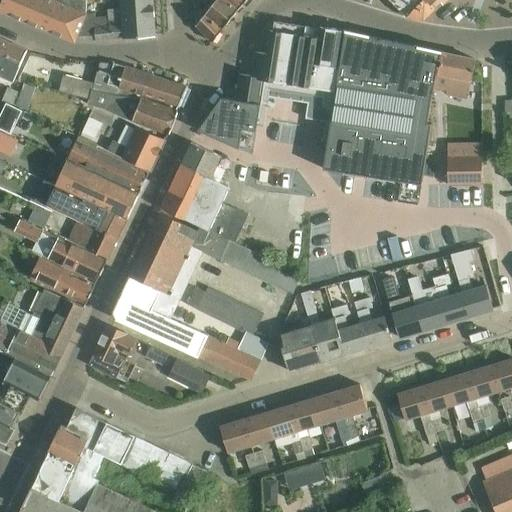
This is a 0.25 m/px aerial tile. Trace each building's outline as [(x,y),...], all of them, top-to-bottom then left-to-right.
[(3,0),(0,9),(0,10),(72,41),(85,7),(83,0),(3,0)] [(83,0),(85,7),(88,41),(95,40),(155,35),(152,0),(120,0),(121,8),(108,9),(108,16),(96,17),(96,14),(86,15),(91,3),(83,0)] [(217,0),(224,0),(239,10),(248,0),(192,0),(193,6),(198,6),(198,1),(197,0),(206,0),(213,5),(217,0)] [(225,29),(239,10),(224,0),(217,0),(213,5),(206,0),(197,0),(198,1),(201,1),(207,5),(203,11),(206,14),(196,26),(213,43),(225,29)] [(425,0),(431,5),(432,4),(436,0),(387,0),(392,4),(406,18),(423,0),(425,0)] [(436,9),(432,4),(431,5),(425,0),(423,0),(406,18),(423,22),(435,10),(436,9)] [(266,54),(256,53),(254,52),(250,76),(245,75),(239,74),(235,100),(260,104),(262,96),(309,103),(306,119),(331,123),(345,31),(319,27),(318,35),(307,33),(308,29),(302,28),(295,27),(294,31),(270,27),(267,45),(266,54)] [(331,123),(323,172),(437,177),(438,123),(434,123),(435,89),(441,52),(345,31),(331,123)] [(0,39),(0,74),(11,80),(25,51),(0,39)] [(442,53),(438,75),(471,82),(476,60),(442,53)] [(108,96),(132,97),(134,91),(140,93),(158,98),(169,102),(180,107),(188,88),(187,87),(154,76),(154,75),(122,65),(122,66),(114,64),(100,62),(93,82),(90,91),(108,96)] [(90,91),(93,82),(61,75),(58,90),(88,98),(90,91)] [(141,99),(132,97),(108,96),(90,91),(88,98),(86,106),(103,111),(104,110),(120,116),(168,135),(178,111),(168,107),(141,99)] [(221,98),(198,130),(253,155),(260,104),(235,100),(221,98)] [(0,136),(17,142),(23,123),(0,115),(0,136)] [(113,141),(108,152),(150,171),(165,140),(136,127),(135,130),(126,126),(118,143),(113,141)] [(68,160),(140,193),(149,174),(89,146),(90,143),(79,137),(68,160)] [(161,209),(200,227),(233,242),(243,221),(218,209),(228,187),(218,182),(224,170),(217,167),(222,156),(192,143),(161,209)] [(448,157),(448,186),(482,186),(482,156),(448,157)] [(56,185),(83,197),(128,217),(138,197),(66,164),(56,185)] [(118,239),(128,217),(83,197),(77,210),(90,216),(87,224),(118,239)] [(199,229),(200,227),(161,209),(129,277),(170,297),(196,309),(204,293),(175,279),(190,247),(213,257),(221,239),(199,229)] [(49,258),(97,281),(107,262),(63,242),(20,222),(15,232),(38,242),(34,250),(50,257),(49,258)] [(108,258),(118,239),(87,224),(83,233),(74,229),(71,236),(72,241),(108,258)] [(224,262),(232,244),(221,239),(213,257),(224,262)] [(235,267),(244,249),(232,244),(224,262),(235,267)] [(246,272),(254,254),(244,249),(235,267),(246,272)] [(456,272),(459,281),(465,280),(468,279),(473,278),(474,277),(470,262),(475,261),(471,249),(451,254),(456,272)] [(258,278),(267,259),(254,254),(246,272),(258,278)] [(30,278),(86,305),(96,285),(40,258),(30,278)] [(269,282),(277,264),(267,259),(258,278),(269,282)] [(280,287),(288,268),(277,264),(269,282),(280,287)] [(288,268),(280,287),(291,292),(299,273),(288,268)] [(415,307),(422,331),(445,324),(438,300),(439,300),(436,289),(435,289),(434,287),(423,290),(419,275),(406,279),(411,294),(415,307)] [(469,316),(462,293),(450,297),(447,285),(450,284),(447,275),(432,279),(434,287),(435,289),(436,289),(439,300),(438,300),(445,324),(469,316)] [(162,315),(170,297),(129,277),(113,312),(116,320),(198,358),(208,336),(162,315)] [(412,295),(403,298),(397,277),(382,282),(399,338),(422,331),(415,307),(412,295)] [(471,290),(468,279),(465,280),(459,281),(462,293),(469,316),(493,309),(486,286),(471,290)] [(207,315),(217,293),(206,287),(204,293),(196,309),(207,315)] [(344,354),(333,320),(319,324),(310,291),(301,294),(310,325),(321,361),(344,354)] [(354,302),(360,324),(366,347),(392,340),(384,317),(372,320),(368,309),(371,308),(369,298),(365,299),(362,291),(351,295),(354,302)] [(30,337),(63,352),(85,308),(63,297),(62,300),(44,292),(32,316),(38,319),(30,337)] [(218,320),(229,298),(217,293),(207,315),(218,320)] [(229,325),(240,303),(229,298),(218,320),(229,325)] [(240,331),(251,308),(240,303),(229,325),(240,331)] [(366,347),(360,324),(348,328),(344,316),(348,315),(345,305),(330,309),(333,320),(344,354),(366,347)] [(251,336),(252,334),(262,313),(251,308),(240,331),(245,334),(251,336)] [(321,361),(310,325),(301,328),(299,319),(284,323),(280,336),(284,347),(281,348),(289,371),(321,361)] [(63,352),(30,337),(0,322),(0,346),(54,370),(63,352)] [(88,365),(116,379),(136,339),(107,325),(93,354),(94,354),(88,365)] [(208,336),(198,358),(199,359),(249,382),(250,382),(250,381),(260,360),(267,344),(268,342),(252,334),(251,336),(245,334),(238,350),(210,337),(208,336)] [(147,358),(164,366),(170,355),(152,347),(147,358)] [(0,388),(0,439),(10,445),(32,397),(40,401),(51,374),(15,358),(0,388)] [(511,358),(490,366),(498,391),(511,386),(511,358)] [(168,377),(201,394),(211,376),(178,359),(168,377)] [(488,394),(498,391),(490,366),(467,373),(485,430),(493,427),(490,416),(491,416),(487,404),(490,403),(488,394)] [(476,433),(485,430),(467,373),(444,380),(452,405),(466,401),(476,433)] [(438,409),(452,405),(444,380),(421,387),(435,433),(444,430),(438,409)] [(336,392),(343,417),(367,410),(360,384),(336,392)] [(435,433),(421,387),(397,394),(405,419),(421,415),(427,435),(429,444),(437,442),(435,433)] [(346,426),(343,417),(336,392),(313,399),(320,424),(336,419),(344,446),(351,444),(346,426)] [(501,399),(505,411),(511,408),(511,403),(510,397),(501,399)] [(297,431),(320,424),(313,399),(290,405),(297,431)] [(274,438),(297,431),(290,405),(267,412),(274,438)] [(207,473),(207,471),(76,408),(67,428),(61,425),(46,456),(47,457),(32,489),(31,488),(30,490),(31,490),(23,507),(22,506),(21,508),(29,511),(157,511),(96,483),(98,480),(93,478),(103,456),(178,492),(176,496),(191,504),(199,489),(209,494),(217,478),(207,473)] [(252,445),(274,438),(267,412),(244,419),(252,445)] [(228,452),(252,445),(244,419),(220,426),(228,452)] [(346,426),(351,444),(361,441),(355,423),(346,426)] [(300,439),(305,457),(315,454),(309,437),(300,439)] [(298,460),(305,457),(300,439),(292,442),(298,460)] [(254,453),(259,471),(269,468),(263,450),(254,453)] [(252,474),(259,471),(254,453),(246,456),(250,468),(252,474)] [(287,473),(292,488),(307,484),(306,481),(320,477),(316,465),(287,473)] [(511,511),(511,469),(483,481),(496,511),(511,511)] [(362,484),(367,496),(385,488),(381,476),(362,484)]
